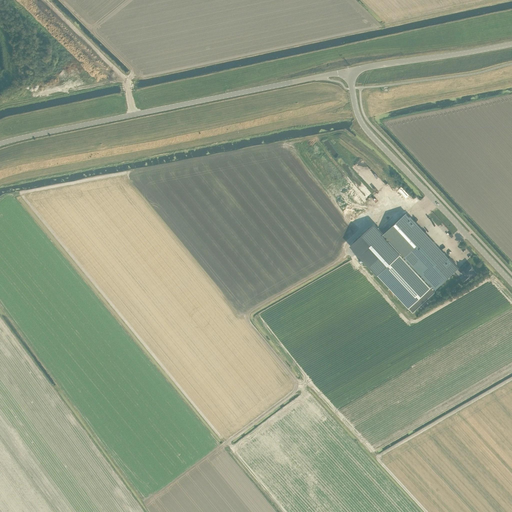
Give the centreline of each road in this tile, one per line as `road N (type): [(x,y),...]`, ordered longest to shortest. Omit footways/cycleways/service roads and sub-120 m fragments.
road 1 (unclassified): [(0,144),(349,71)]
road 2 (tertiary): [(511,283),(365,128),(349,71)]
road 3 (tertiary): [(349,71),(511,43)]
road 4 (track): [(43,0),(123,78),(128,95)]
